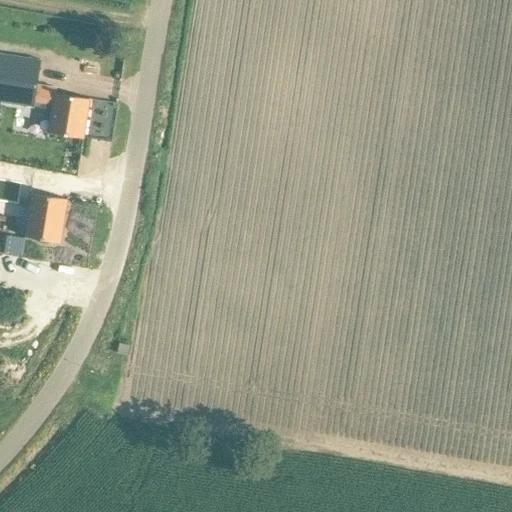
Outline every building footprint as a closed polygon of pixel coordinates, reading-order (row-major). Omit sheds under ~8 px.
[(10,101),(52,109),(55,93),(56,88),(37,85),(41,60),(22,57),(0,53),(0,100),(10,102),(10,101)] [(55,93),(52,109),(48,132),(63,135),(83,138),(89,99),(55,93)] [(0,196),(28,201),(32,202),(33,193),(35,180),(0,174),(0,196)] [(32,202),(26,236),(40,239),(60,242),(67,199),(33,193),(32,202)] [(117,353),(127,355),(130,345),(119,343),(117,353)]
